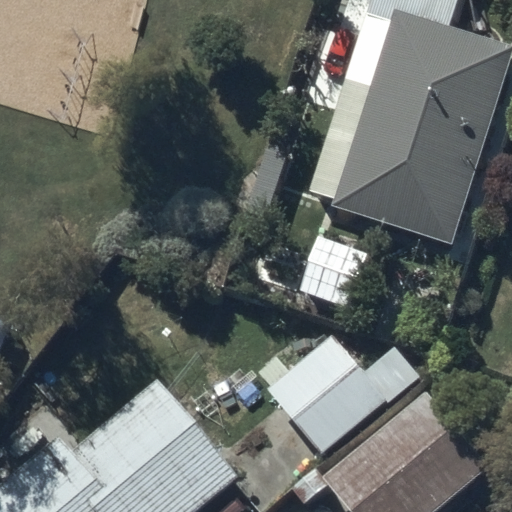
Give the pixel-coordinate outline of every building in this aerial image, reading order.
[(465,0),(382,0),(316,199),(344,208),(342,213),(457,252),(511,87),(511,50),(455,32),(465,0)] [(372,260),(325,244),(308,295),(355,311),(372,260)] [(440,289),(396,276),(392,288),(389,287),(372,340),(403,349),(405,341),(437,351),(449,312),(434,307),(440,289)] [(339,343),(275,394),(326,459),(425,381),(403,352),(368,379),(339,343)] [(66,445),(0,497),(0,511),(213,511),(244,488),(166,390),(78,460),(66,445)] [(433,399),(331,485),(353,511),(447,511),(495,472),(433,399)]
